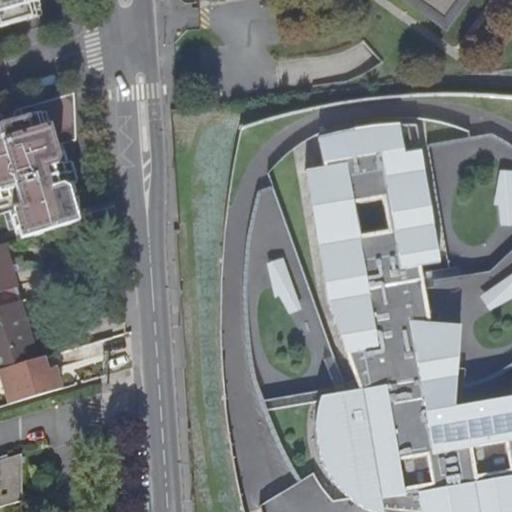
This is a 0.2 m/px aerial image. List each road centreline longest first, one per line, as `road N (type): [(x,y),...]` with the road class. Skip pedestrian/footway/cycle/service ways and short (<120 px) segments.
road 1 (tertiary): [(135,39),(170,511)]
road 2 (unknown): [(135,39),(192,13),(239,11),(251,24),(256,60),(268,70),(348,61),(377,47)]
road 3 (residential): [(135,39),(0,78)]
